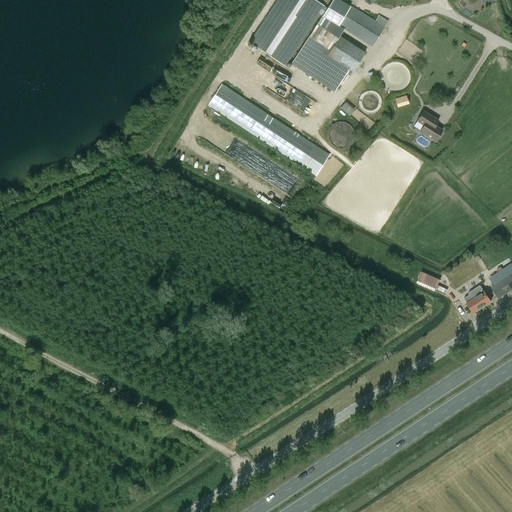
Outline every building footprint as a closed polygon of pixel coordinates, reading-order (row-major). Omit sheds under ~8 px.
[(315,0),(277,0),(249,43),(285,66),(322,10),(325,12),(309,37),(330,51),(327,55),(304,40),(290,61),(333,89),(347,69),(352,72),(365,53),(340,36),(344,29),(372,47),(388,22),(379,15),(375,21),(361,12),(363,10),(356,6),(355,8),(351,6),(350,7),(339,0),(332,0),(328,8),(315,0)] [(222,84),(208,106),(315,176),(329,155),(298,134),(298,135),(295,133),(295,132),(273,118),(267,115),(267,114),(222,84)] [(348,116),(353,110),(343,103),(338,109),(348,116)] [(430,123),(434,118),(423,111),(417,121),(424,125),(420,131),(436,141),(442,130),(437,127),(430,123)] [(354,139),(354,136),(354,133),(353,130),(352,128),(350,126),(348,124),(346,123),(344,122),(341,122),(337,122),(335,122),(332,123),(330,125),(328,128),(327,130),(326,133),(325,135),(325,138),(326,141),(327,143),(329,145),(331,147),(334,149),(336,150),(339,150),(341,150),(344,149),(347,148),(349,147),(351,144),(353,142),(354,139)] [(287,192),(295,178),(217,132),(213,138),(228,147),(224,155),(287,192)] [(421,272),(417,281),(436,289),(436,290),(446,294),(448,290),(438,285),(440,280),(421,272)] [(511,273),(507,277),(492,287),(499,298),(511,289),(511,273)] [(470,295),(464,299),(474,313),(491,301),(480,285),(468,293),(470,295)]
